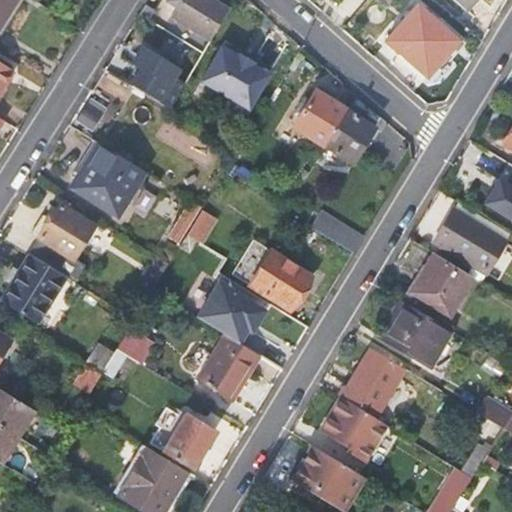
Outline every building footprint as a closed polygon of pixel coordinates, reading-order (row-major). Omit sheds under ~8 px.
[(0,0),(0,26),(16,0),(0,0)] [(214,0),(181,0),(171,17),(210,39),(228,8),(214,0)] [(453,0),(465,10),(473,0),(453,0)] [(418,4),(386,41),(427,76),(458,41),(418,4)] [(221,46),(200,81),(249,109),(268,74),(251,64),(252,62),(238,54),(237,56),(221,46)] [(139,70),(129,85),(169,109),(184,84),(172,77),(177,68),(143,47),(132,66),(139,70)] [(0,60),(0,90),(14,69),(0,60)] [(301,112),(292,127),(324,147),(346,111),(313,91),(305,105),(301,112)] [(301,102),(297,110),(301,112),(305,105),(301,102)] [(346,111),(324,147),(352,164),(374,128),(346,111)] [(511,125),(500,145),(511,152),(511,125)] [(223,148),(216,161),(224,165),(234,148),(217,138),(214,142),(223,148)] [(80,171),(70,187),(117,216),(143,172),(102,146),(85,174),(80,171)] [(143,172),(191,202),(204,180),(215,187),(222,175),(225,169),(197,152),(190,165),(171,153),(169,158),(153,148),(143,164),(147,166),(143,172)] [(511,166),(502,160),(492,177),(487,184),(479,179),(469,196),(511,221),(511,166)] [(487,184),(492,177),(484,172),(479,179),(487,184)] [(297,192),(285,213),(297,220),(309,200),(297,192)] [(476,214),(461,205),(457,202),(453,210),(505,241),(509,234),(476,214)] [(93,227),(59,206),(48,224),(40,219),(31,234),(39,239),(29,254),(65,277),(73,282),(83,266),(72,260),(93,227)] [(185,209),(165,243),(173,249),(193,215),(185,209)] [(453,210),(434,241),(440,245),(437,250),(444,254),(447,249),(473,265),(486,273),(505,241),(453,210)] [(200,211),(184,236),(199,245),(215,219),(200,211)] [(320,212),(310,228),(351,252),(361,236),(320,212)] [(252,241),(231,276),(287,310),(308,275),(252,241)] [(65,277),(29,254),(0,299),(0,301),(35,323),(65,277)] [(433,254),(410,292),(449,315),(471,277),(467,274),(433,254)] [(167,265),(154,257),(144,274),(157,282),(167,265)] [(486,273),(473,265),(467,274),(471,277),(481,282),(486,273)] [(217,281),(195,318),(224,335),(238,343),(248,326),(252,329),(264,309),(217,281)] [(399,299),(377,336),(426,366),(448,329),(399,299)] [(248,326),(238,343),(242,346),(252,329),(248,326)] [(127,331),(115,350),(126,357),(139,364),(150,345),(127,331)] [(0,332),(0,356),(11,340),(0,332)] [(224,335),(197,380),(231,401),(241,384),(238,382),(255,354),(242,346),(224,335)] [(96,344),(84,364),(85,365),(100,374),(101,373),(113,354),(96,344)] [(369,348),(345,389),(348,391),(344,399),(374,417),(404,369),(369,348)] [(113,354),(101,373),(113,380),(126,357),(115,350),(113,354)] [(238,382),(241,384),(258,356),(255,354),(238,382)] [(85,365),(74,385),(89,394),(100,374),(85,365)] [(0,391),(0,460),(31,411),(0,391)] [(320,430),(348,447),(345,451),(362,462),(386,424),(374,417),(344,399),(341,396),(320,430)] [(475,411),(502,428),(511,414),(484,397),(475,411)] [(186,412),(163,449),(193,468),(215,431),(186,412)] [(478,445),(462,471),(472,477),(481,462),(488,450),(478,445)] [(292,480),(343,510),(362,477),(311,447),(292,480)] [(146,448),(118,496),(145,511),(160,511),(171,495),(178,499),(192,474),(146,448)] [(21,456),(13,468),(33,481),(36,476),(33,474),(38,466),(21,456)] [(461,478),(440,511),(450,511),(451,511),(468,483),(461,478)]
